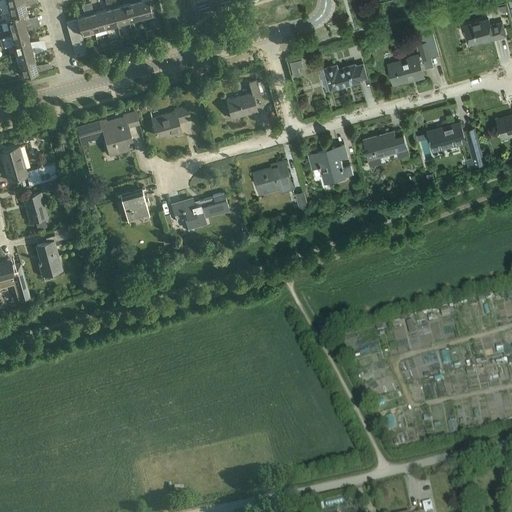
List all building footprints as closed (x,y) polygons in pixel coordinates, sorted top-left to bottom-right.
[(29,3),(28,0),(26,0),(8,5),(10,13),(1,15),(0,15),(0,19),(28,12),(26,5),(29,3)] [(117,24),(110,0),(105,0),(108,9),(101,11),(106,28),(117,24)] [(129,21),(124,5),(118,7),(115,0),(110,0),(117,24),(129,21)] [(140,18),(135,0),(130,0),(132,3),(124,5),(129,21),(140,18)] [(140,0),(135,0),(140,18),(153,15),(148,0),(141,0),(140,0)] [(239,0),(190,0),(194,14),(240,1),(239,0)] [(106,28),(101,11),(94,13),(91,2),(86,3),(94,31),(106,28)] [(94,31),(86,3),(82,5),(85,15),(78,18),(78,19),(80,25),(81,30),(82,34),(94,31)] [(28,12),(0,19),(0,24),(7,23),(9,30),(31,24),(28,12)] [(80,25),(78,19),(66,22),(68,28),(80,25)] [(464,25),(468,41),(484,37),(485,41),(506,35),(502,22),(490,25),(488,19),(464,25)] [(29,37),(28,31),(27,29),(32,27),(31,24),(9,30),(11,37),(3,39),(4,44),(29,37)] [(81,30),(80,25),(68,28),(70,34),(81,30)] [(409,59),(388,65),(393,83),(414,77),(415,78),(423,76),(419,59),(423,58),(425,68),(433,65),(431,56),(439,54),(431,27),(416,31),(419,43),(422,55),(418,56),(418,55),(409,57),(409,59)] [(83,36),(82,34),(81,30),(70,34),(71,39),(83,36)] [(84,42),(83,36),(71,39),(73,45),(84,42)] [(31,44),(31,42),(29,37),(4,44),(5,48),(14,46),(16,53),(38,47),(37,43),(31,44)] [(86,48),(84,42),(73,45),(74,51),(86,48)] [(38,50),(38,47),(16,53),(18,59),(9,62),(10,67),(36,60),(33,52),(38,50)] [(88,54),(86,48),(74,51),(76,57),(88,54)] [(38,67),(36,60),(10,67),(12,71),(20,69),(22,76),(39,72),(39,71),(41,70),(40,67),(38,67)] [(324,68),(330,89),(342,86),(342,85),(347,84),(360,81),(359,79),(367,77),(363,63),(355,66),(355,64),(338,69),(336,64),(324,68)] [(254,98),(261,96),(257,80),(249,82),(252,92),(227,99),(232,118),(258,111),(254,98)] [(179,122),(191,119),(187,106),(175,110),(176,112),(152,118),(157,135),(173,131),(174,134),(182,132),(179,122)] [(129,149),(127,141),(125,136),(130,134),(128,126),(139,123),(136,112),(125,115),(125,117),(107,122),(106,120),(77,128),(81,145),(88,143),(88,140),(105,135),(110,155),(129,149)] [(511,114),(496,119),(499,128),(498,128),(498,130),(499,130),(501,135),(511,131),(511,114)] [(428,137),(429,140),(430,139),(433,150),(465,141),(460,122),(428,130),(430,137),(428,137)] [(484,163),(475,127),(466,130),(473,157),(466,158),(468,167),(484,163)] [(409,154),(403,133),(395,135),(394,130),(363,138),(369,164),(381,161),(379,153),(396,149),(398,157),(409,154)] [(343,144),(309,153),(313,167),(318,166),(319,167),(321,166),(321,165),(328,163),(330,170),(323,172),(325,180),(351,173),(349,165),(342,167),(339,157),(346,155),(343,144)] [(66,152),(65,147),(64,145),(55,147),(57,155),(66,152)] [(4,163),(7,176),(9,181),(26,176),(29,186),(41,183),(53,179),(59,177),(55,163),(51,164),(51,165),(47,166),(41,162),(37,169),(26,172),(19,147),(3,152),(6,163),(4,163)] [(254,171),(257,181),(259,190),(280,184),(282,191),(293,188),(285,160),(276,162),(277,165),(254,171)] [(56,188),(53,179),(41,183),(44,192),(56,188)] [(127,220),(149,214),(143,190),(121,196),(127,220)] [(304,190),(303,191),(296,193),(302,212),(310,210),(304,190)] [(213,197),(199,201),(200,202),(195,203),(194,199),(181,202),(172,204),(174,213),(175,213),(176,215),(182,213),(186,226),(199,222),(199,220),(206,219),(204,214),(220,209),(220,211),(229,209),(226,199),(224,192),(213,195),(213,197)] [(41,202),(43,201),(41,193),(23,197),(30,222),(45,218),(41,202)] [(76,235),(73,225),(54,230),(56,241),(76,235)] [(54,241),(36,245),(40,260),(38,261),(38,262),(39,262),(40,266),(39,267),(41,272),(42,272),(43,275),(62,270),(54,241)] [(21,264),(19,265),(11,267),(10,261),(0,263),(0,286),(15,283),(18,295),(13,296),(14,301),(30,297),(21,264)] [(447,357),(438,356),(437,374),(452,375),(453,368),(447,367),(447,357)] [(422,374),(422,367),(397,367),(397,382),(415,382),(415,374),(422,374)] [(412,406),(497,391),(496,384),(484,386),(483,382),(477,383),(477,386),(470,387),(469,383),(474,382),(472,372),(440,378),(441,385),(416,390),(417,397),(410,398),(412,406)] [(476,401),(480,423),(495,420),(494,417),(510,414),(506,395),(476,401)] [(412,434),(405,436),(407,447),(414,445),(412,434)]
